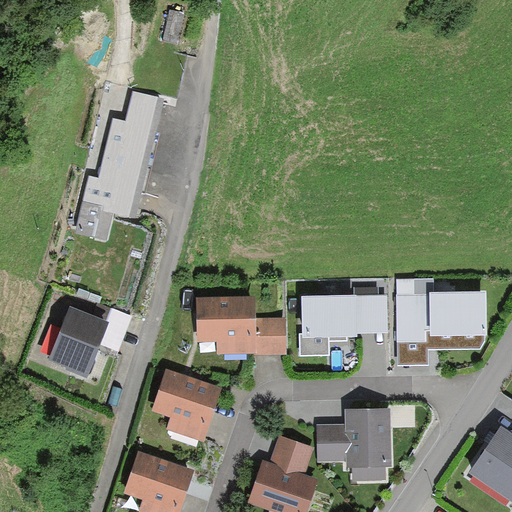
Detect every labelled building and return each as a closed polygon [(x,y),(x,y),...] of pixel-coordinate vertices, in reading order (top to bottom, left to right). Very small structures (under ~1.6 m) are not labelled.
[(87,180),(75,236),(103,242),(110,210),(132,215),(158,100),(131,94),(124,127),(112,124),(99,182),(87,180)] [(395,277),(396,363),(427,362),(427,349),(480,346),(484,341),(484,294),(434,295),(434,277),(395,277)] [(74,308),(96,318),(101,305),(80,295),(74,308)] [(255,296),(195,298),(197,343),(216,342),(216,355),(255,354),(255,357),(288,356),(286,319),(256,320),(255,296)] [(386,296),(303,296),(303,334),(298,334),(298,357),(330,357),(330,342),(349,342),(349,337),(357,337),(357,333),(386,332),(386,296)] [(69,309),(47,362),(87,380),(110,324),(69,309)] [(166,371),(152,412),(170,418),(166,430),(202,441),(219,388),(166,371)] [(387,480),(385,413),(346,414),(347,427),(319,427),(320,460),(350,459),(351,481),(387,480)] [(511,442),(499,433),(471,472),(510,499),(511,496),(511,442)] [(268,511),(302,511),(313,479),(302,476),(311,448),(278,438),(270,465),(259,462),(246,505),(269,511),(268,511)] [(137,453),(124,491),(143,498),(138,511),(139,511),(178,511),(193,472),(137,453)]
